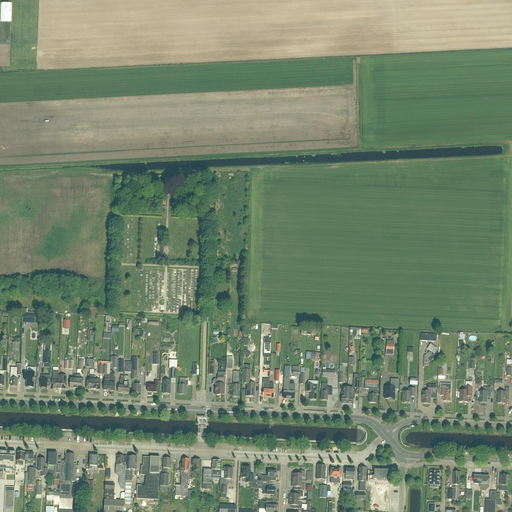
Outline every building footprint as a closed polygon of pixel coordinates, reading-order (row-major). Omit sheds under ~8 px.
[(1,4),(0,22),(11,22),(11,4),(1,4)] [(39,314),(23,313),(22,323),(38,324),(39,314)] [(358,339),(359,329),(348,328),(348,331),(351,332),(351,336),(353,336),(353,339),(358,339)] [(421,334),(421,341),(436,342),(437,335),(421,334)] [(431,344),(427,349),(434,354),(437,348),(431,344)] [(247,358),(251,354),(246,349),(242,353),(247,358)] [(429,352),(426,356),(431,362),(435,359),(429,352)] [(170,368),(176,369),(177,361),(169,360),(168,368),(170,368)] [(10,372),(10,379),(11,379),(11,387),(17,387),(18,376),(21,376),(21,367),(21,365),(16,365),(16,367),(16,368),(11,368),(10,372)] [(254,397),(255,384),(254,384),(254,379),(249,379),(250,371),(242,370),(241,384),(247,384),(246,397),(254,397)] [(60,389),(60,376),(58,376),(59,371),(53,371),(52,380),(52,385),(53,385),(53,389),(60,389)] [(27,372),(24,372),(24,380),(26,380),(26,388),(26,389),(30,389),(30,388),(33,388),(34,379),(35,379),(35,374),(34,374),(34,373),(27,372)] [(41,379),(41,388),(47,389),(47,387),(50,387),(50,376),(43,376),(42,379),(41,379)] [(223,382),(224,376),(218,376),(217,381),(218,381),(217,384),(215,384),(215,395),(221,396),(221,395),(224,395),(224,385),(223,385),(223,382)] [(140,392),(141,385),(138,385),(138,381),(133,380),(132,394),(139,394),(139,392),(140,392)] [(365,380),(365,389),(371,389),(371,395),(370,395),(370,403),(376,404),(376,395),(378,395),(378,392),(377,391),(378,380),(365,380)] [(398,390),(399,380),(391,380),(390,388),(385,387),(385,388),(385,399),(389,399),(390,400),(393,400),(394,399),(394,396),(394,395),(394,390),(398,390)] [(158,386),(158,382),(155,382),(154,386),(148,386),(148,392),(157,393),(157,386),(158,386)] [(186,386),(186,382),(179,382),(179,386),(178,395),(186,395),(186,386)] [(468,403),(468,397),(472,397),(472,388),(472,383),(466,382),(466,387),(465,391),(460,391),(461,391),(460,398),(460,402),(468,403)] [(440,394),(440,396),(443,396),(443,397),(443,402),(451,402),(451,392),(451,389),(446,389),(446,385),(441,384),(441,388),(440,394)] [(316,400),(317,392),(317,386),(306,385),(306,392),(311,393),(310,400),(316,400)] [(233,397),(233,398),(239,399),(240,386),(237,386),(237,387),(231,387),(231,392),(232,392),(232,397),(233,397)] [(423,392),(422,404),(430,404),(431,393),(436,393),(436,386),(428,386),(428,392),(423,392)] [(321,388),(321,401),(327,401),(327,396),(332,396),(332,388),(328,388),(321,388)] [(347,388),(347,404),(352,404),(353,399),(354,399),(354,395),(359,395),(359,389),(354,389),(354,388),(352,388),(347,388)] [(491,398),(491,388),(484,388),(484,392),(480,392),(480,398),(479,398),(479,403),(487,403),(487,398),(491,398)] [(509,399),(510,389),(506,388),(506,393),(498,392),(497,404),(505,404),(506,399),(509,399)] [(415,397),(415,389),(408,389),(408,392),(403,392),(402,403),(410,403),(411,397),(415,397)] [(7,452),(1,452),(1,454),(0,454),(0,470),(3,471),(3,469),(12,469),(12,471),(15,471),(16,465),(14,465),(14,461),(15,461),(15,454),(15,455),(12,455),(12,453),(13,453),(13,452),(9,452),(9,455),(7,454),(7,452)] [(33,461),(33,453),(26,453),(25,461),(27,461),(27,464),(29,464),(30,461),(33,461)] [(54,480),(54,484),(60,485),(61,467),(57,467),(57,454),(49,454),(48,470),(47,477),(55,477),(54,480)] [(65,454),(65,464),(74,465),(74,455),(65,454)] [(98,467),(98,456),(90,455),(89,469),(92,469),(92,467),(98,467)] [(127,457),(117,456),(117,461),(116,462),(116,463),(117,464),(117,465),(116,466),(116,469),(120,470),(119,472),(119,473),(120,474),(119,475),(119,484),(125,484),(126,465),(127,457)] [(137,457),(128,457),(127,470),(126,470),(126,481),(125,505),(130,505),(131,481),(132,481),(133,470),(136,470),(137,457)] [(158,504),(160,458),(145,458),(143,459),(143,467),(141,469),(141,476),(146,476),(145,487),(137,487),(137,500),(155,501),(155,503),(158,504)] [(170,469),(171,459),(163,458),(163,468),(162,474),(161,474),(160,486),(168,487),(168,475),(167,474),(167,469),(170,469)] [(47,477),(48,470),(45,470),(45,460),(38,459),(38,471),(42,472),(41,477),(47,477)] [(180,472),(181,472),(180,486),(180,497),(187,497),(189,460),(182,460),(181,464),(180,464),(180,472)] [(212,470),(203,470),(202,484),(202,490),(211,490),(211,479),(219,480),(220,461),(213,461),(212,466),(212,470)] [(75,465),(74,465),(65,464),(65,467),(61,467),(60,485),(60,493),(59,501),(59,509),(71,510),(72,500),(71,500),(72,482),(74,482),(75,465)] [(325,480),(325,469),(324,469),(324,466),(317,466),(316,480),(325,480)] [(250,475),(250,468),(243,467),(242,474),(242,478),(246,478),(245,483),(253,483),(254,475),(250,475)] [(26,485),(26,489),(33,489),(33,468),(27,468),(26,481),(24,481),(24,485),(26,485)] [(225,485),(225,481),(227,479),(232,480),(232,469),(228,469),(228,468),(224,468),(224,479),(220,479),(220,487),(221,487),(221,494),(226,494),(226,487),(225,485)] [(366,468),(359,468),(358,482),(359,482),(359,491),(365,492),(365,484),(366,468)] [(354,477),(354,470),(346,470),(345,480),(354,480),(354,477)] [(257,475),(257,481),(261,482),(264,482),(270,482),(270,481),(275,481),(275,478),(275,475),(276,475),(276,471),(272,471),(272,472),(268,471),(268,477),(265,477),(262,477),(260,475),(257,475)] [(292,481),(302,481),(302,478),(305,478),(305,472),(294,471),(294,474),(292,474),(292,481)] [(369,481),(377,482),(377,484),(374,484),(373,503),(371,503),(371,510),(384,511),(384,504),(380,504),(381,501),(384,501),(384,494),(381,494),(381,491),(385,491),(385,485),(385,482),(388,482),(388,471),(382,471),(374,471),(374,472),(374,474),(369,474),(369,477),(369,481)] [(430,472),(429,485),(434,485),(434,488),(439,489),(439,485),(440,472),(430,472)] [(501,483),(508,483),(508,479),(510,480),(510,476),(508,476),(508,475),(501,475),(501,483)] [(481,488),(481,491),(484,491),(485,491),(489,488),(489,485),(490,477),(482,477),(481,488)] [(254,484),(254,489),(258,489),(263,489),(262,495),(266,495),(274,495),(275,489),(268,489),(268,482),(261,482),(257,481),(254,481),(254,484)] [(302,485),(302,481),(292,481),(292,487),(294,487),(299,488),(298,491),(304,491),(304,485),(302,485)] [(105,500),(113,501),(114,484),(105,484),(105,500)] [(448,490),(448,500),(455,500),(456,495),(452,495),(453,490),(448,490)] [(486,500),(484,511),(494,511),(495,501),(496,495),(496,492),(490,491),(489,501),(486,500)] [(56,500),(56,501),(59,501),(60,493),(46,492),(46,496),(47,496),(46,500),(56,500)] [(290,495),(289,500),(300,501),(300,497),(302,497),(302,495),(303,496),(303,492),(295,492),(295,495),(290,495)] [(123,511),(124,501),(113,501),(105,500),(104,511),(123,511)] [(302,504),(300,504),(300,501),(289,500),(289,506),(294,506),(294,509),(302,509),(302,504)] [(273,511),(274,507),(267,506),(267,503),(259,502),(259,510),(266,510),(265,511),(273,511)]
